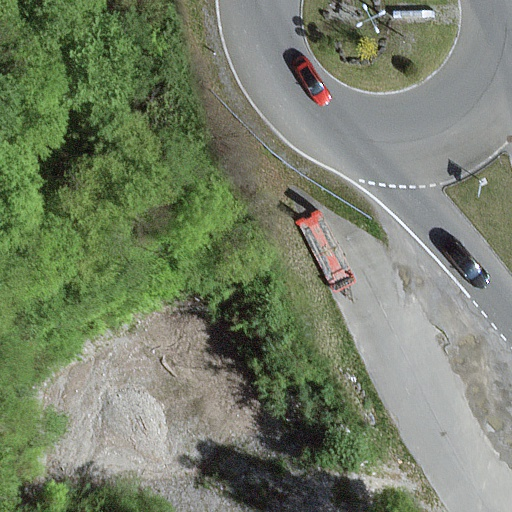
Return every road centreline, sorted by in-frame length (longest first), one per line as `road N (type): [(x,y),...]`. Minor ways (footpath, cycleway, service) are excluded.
road 1 (primary): [(358,130),(511,317)]
road 2 (primary): [(255,0),(268,65),(292,97),(358,130)]
road 3 (primary): [(358,130),(404,129),(442,115),(473,90),(495,57)]
